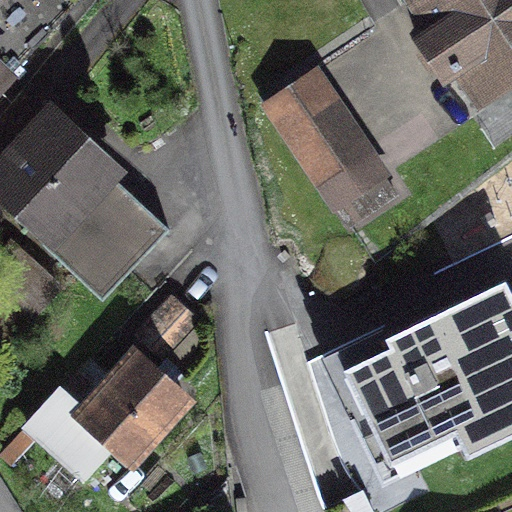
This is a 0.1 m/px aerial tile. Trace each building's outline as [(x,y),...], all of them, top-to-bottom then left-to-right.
[(0,0),(0,86),(80,0),(0,0)] [(511,0),(414,0),(434,30),(420,40),(447,80),(461,71),(482,101),(511,80),(511,0)] [(397,194),(318,76),(268,109),(347,227),(397,194)] [(52,121),(0,175),(0,184),(55,236),(44,247),(104,303),(172,233),(52,121)] [(0,355),(60,289),(14,247),(0,262),(0,355)] [(511,292),(507,281),(387,339),(391,347),(344,370),(366,413),(352,420),(371,460),(406,442),(417,470),(464,447),(468,458),(511,438),(511,292)] [(201,324),(173,298),(137,338),(166,363),(201,324)] [(186,403),(135,357),(112,382),(89,361),(29,428),(84,478),(115,444),(134,462),(186,403)]
